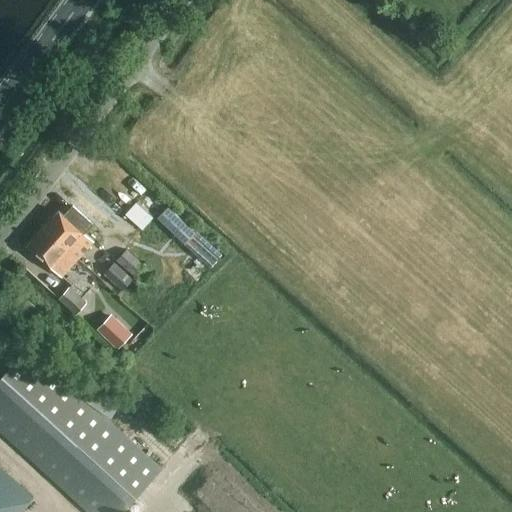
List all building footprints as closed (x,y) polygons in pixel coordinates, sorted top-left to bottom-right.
[(150,195),(132,212),(147,228),(165,210),(150,195)] [(59,210),(43,228),(77,259),(93,241),(59,210)] [(77,259),(43,228),(27,246),(61,276),(77,259)] [(213,264),(221,255),(209,243),(201,252),(213,264)] [(117,260),(135,276),(144,266),(126,250),(117,260)] [(104,273),(122,289),(132,278),(114,262),(104,273)] [(59,298),(76,314),(86,302),(69,287),(59,298)] [(155,312),(163,304),(154,294),(145,303),(155,312)] [(172,299),(160,312),(167,319),(179,306),(172,299)] [(97,329),(118,348),(131,333),(111,314),(97,329)] [(0,379),(0,430),(89,511),(120,511),(161,469),(28,348),(0,379)] [(0,511),(19,511),(32,498),(0,468),(0,511)]
